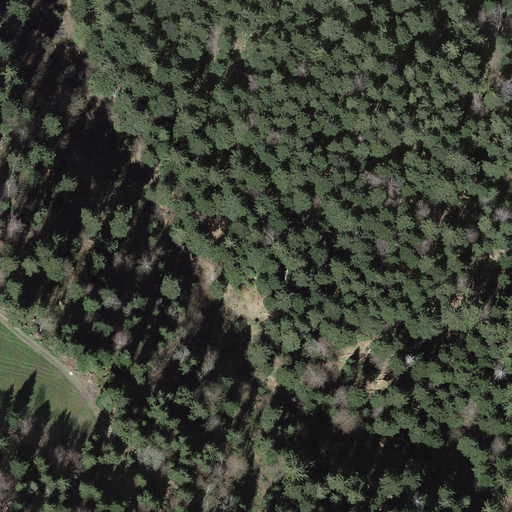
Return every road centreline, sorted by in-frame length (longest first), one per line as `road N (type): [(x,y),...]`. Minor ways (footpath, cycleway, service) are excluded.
road 1 (track): [(425,420),(232,192),(168,96),(118,0)]
road 2 (track): [(0,315),(84,387),(139,511)]
